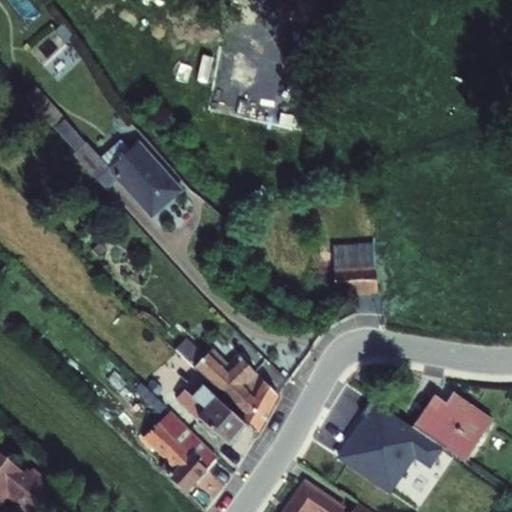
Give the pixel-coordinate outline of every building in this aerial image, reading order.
[(90,141),(75,153),(108,190),(118,180),(153,219),(183,191),(141,143),(111,167),(90,141)] [(373,245),(332,248),(334,294),(377,292),(373,245)] [(189,334),(178,348),(197,363),(208,348),(189,334)] [(210,353),(195,368),(228,401),(255,372),(239,357),(227,370),(210,353)] [(228,401),(258,431),(279,397),(255,372),(228,401)] [(164,405),(173,395),(152,376),(143,385),(164,405)] [(225,445),(242,426),(201,385),(183,404),(225,445)] [(453,399),(435,388),(414,421),(445,441),(458,450),(472,458),(499,416),(459,390),(453,399)] [(366,389),(331,438),(358,456),(383,422),(392,428),(402,413),(366,389)] [(215,459),(170,411),(144,439),(166,461),(159,468),(167,475),(165,477),(183,494),(215,459)] [(0,461),(0,504),(3,501),(16,511),(33,511),(47,496),(44,493),(27,479),(23,475),(21,479),(0,461)] [(44,493),(49,487),(32,473),(27,479),(44,493)] [(305,476),(279,511),(333,511),(342,501),(305,476)] [(351,511),(378,511),(363,498),(351,511)]
